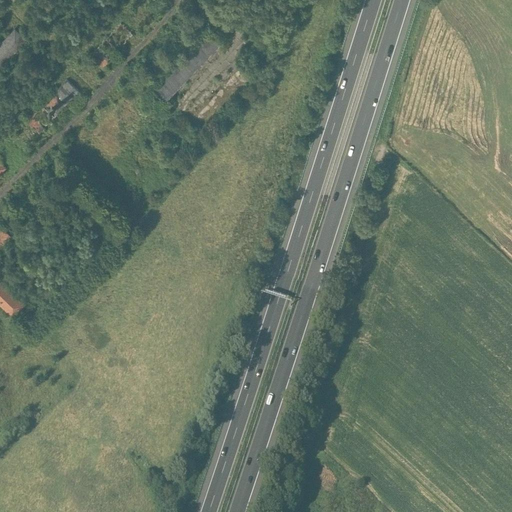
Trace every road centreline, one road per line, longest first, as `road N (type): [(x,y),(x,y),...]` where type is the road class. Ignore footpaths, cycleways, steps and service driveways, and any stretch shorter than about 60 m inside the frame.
road 1 (motorway): [(234,511),(400,0)]
road 2 (motorway): [(373,0),(208,511)]
road 3 (track): [(0,202),(178,17),(182,0)]
road 4 (track): [(198,0),(243,42),(180,111)]
